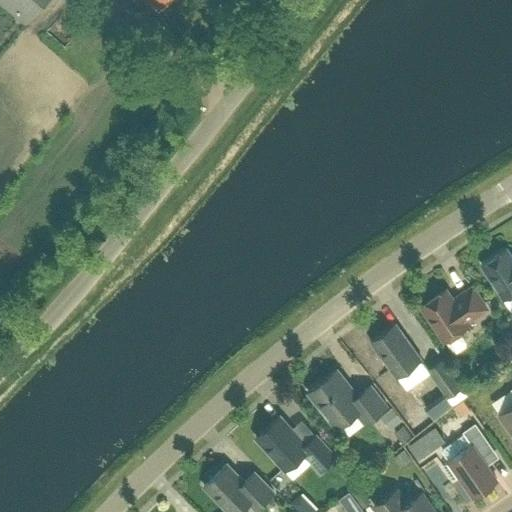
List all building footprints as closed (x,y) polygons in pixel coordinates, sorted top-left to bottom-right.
[(0,0),(0,1),(26,24),(45,0),(0,0)] [(148,0),(159,9),(166,0),(148,0)] [(79,45),(85,21),(62,16),(57,40),(79,45)] [(511,255),(506,247),(481,263),(503,298),(511,292),(511,255)] [(486,307),(472,286),(452,299),(445,289),(421,304),(445,339),(452,350),(456,351),(465,345),(466,341),(459,330),(468,324),(466,321),(486,307)] [(396,376),(421,358),(395,322),(370,340),(396,376)] [(448,395),(462,385),(442,358),(428,368),(448,395)] [(358,394),(337,368),(308,391),(336,427),(356,411),(365,422),(387,405),(371,384),(358,394)] [(459,400),(465,411),(477,405),(471,394),(459,400)] [(511,433),(511,404),(498,414),(511,433)] [(392,429),(404,420),(393,406),(382,415),(392,429)] [(305,443),(279,415),(256,436),(285,469),(304,452),(320,469),(335,455),(316,434),(305,443)] [(497,478),(482,457),(494,449),(475,422),(463,431),(464,433),(444,447),(443,451),(449,460),(442,465),(452,479),(459,475),(473,495),(497,478)] [(436,425),(409,444),(419,457),(445,439),(436,425)] [(404,448),(393,456),(401,467),(412,459),(404,448)] [(244,480),(226,462),(204,485),(230,511),(236,511),(248,501),(255,508),(273,490),(254,471),(244,480)] [(407,502),(397,487),(374,503),(379,511),(436,511),(422,491),(407,502)] [(349,511),(364,511),(349,490),(339,498),(349,511)]
